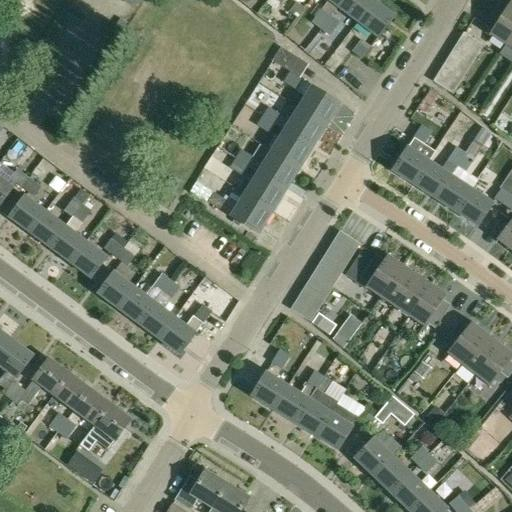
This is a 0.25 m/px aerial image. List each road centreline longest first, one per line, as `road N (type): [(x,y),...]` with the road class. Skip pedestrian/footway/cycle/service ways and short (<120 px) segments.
road 1 (residential): [(191,412),(342,181)]
road 2 (residential): [(191,412),(0,268)]
road 3 (residential): [(342,181),(447,0)]
road 4 (residential): [(511,296),(342,181)]
road 5 (residential): [(336,511),(191,412)]
